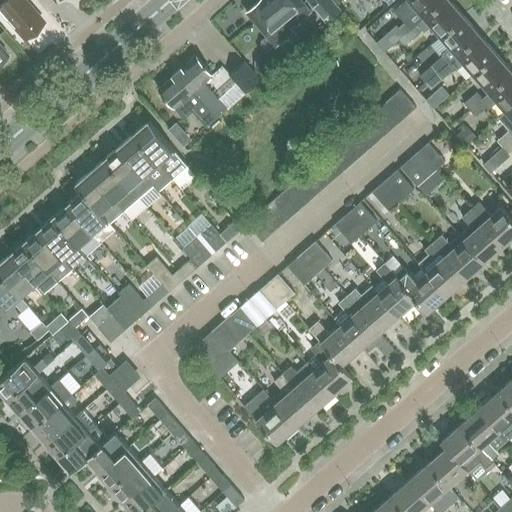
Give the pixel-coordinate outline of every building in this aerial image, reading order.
[(0,0),(0,11),(23,38),(43,21),(24,0),(0,0)] [(302,0),(261,0),(247,12),(267,37),(275,46),(294,31),(290,27),(311,10),(302,0)] [(338,11),(329,0),(304,0),(324,24),(338,11)] [(403,35),(442,0),(408,0),(416,8),(403,19),(405,22),(387,37),(393,44),(403,35)] [(440,36),(463,16),(448,0),(442,0),(403,35),(408,42),(421,31),(423,32),(431,26),(440,36)] [(436,73),(480,35),(463,16),(440,36),(449,46),(443,52),(445,53),(430,66),(435,73),(436,73)] [(473,74),(496,54),(480,35),(436,73),(441,80),(456,67),(457,68),(464,63),(473,74)] [(490,92),(511,72),(496,54),(473,74),(490,92)] [(182,66),(177,71),(219,120),(230,111),(205,82),(213,75),(197,56),(183,67),(182,66)] [(267,58),(254,59),(255,73),(268,72),(267,58)] [(228,74),(244,93),(259,79),(243,61),(228,74)] [(184,117),(192,111),(208,130),(219,120),(177,71),(172,75),(172,76),(159,89),(184,117)] [(506,111),(511,105),(511,72),(490,92),(482,100),(469,111),(474,117),(486,106),(489,109),(498,101),(506,111)] [(432,87),(441,80),(436,73),(435,73),(426,81),(432,87)] [(399,89),(391,96),(408,115),(416,108),(399,89)] [(463,104),(469,111),(482,100),(476,93),(463,104)] [(391,96),(382,104),(399,122),(408,115),(391,96)] [(382,104),(373,112),(390,130),(399,122),(382,104)] [(511,105),(506,111),(499,117),(510,129),(508,130),(511,134),(511,105)] [(373,112),(364,120),(380,138),(390,130),(373,112)] [(173,177),(188,164),(178,152),(177,151),(168,141),(150,119),(134,132),(173,177)] [(364,120),(355,128),(371,146),(380,138),(364,120)] [(181,133),(174,124),(168,129),(176,137),(181,133)] [(468,126),(458,135),(467,145),(477,136),(468,126)] [(355,128),(346,136),(362,154),(371,146),(355,128)] [(496,141),(502,148),(511,138),(511,134),(508,130),(496,141)] [(120,145),(154,185),(159,190),(173,177),(134,132),(120,145)] [(346,136),(337,143),(353,162),(362,154),(346,136)] [(508,155),(511,151),(511,138),(502,148),(508,155)] [(427,142),(418,150),(435,169),(444,161),(427,142)] [(337,143),(328,151),(344,170),(353,162),(337,143)] [(120,145),(105,158),(139,197),(154,185),(120,145)] [(410,158),(400,166),(416,185),(435,169),(418,150),(409,158),(410,158)] [(328,151),(319,159),(335,178),(344,170),(328,151)] [(105,158),(91,170),(125,209),(139,197),(105,158)] [(319,159),(310,167),(326,186),(335,178),(319,159)] [(496,165),(489,171),(499,183),(507,176),(496,165)] [(310,167),(301,175),(317,193),(326,186),(310,167)] [(390,175),(381,183),(397,202),(406,194),(414,187),(397,169),(390,175)] [(76,182),(83,190),(84,189),(111,221),(125,209),(91,170),(76,182)] [(301,175),(292,183),(308,201),(317,193),(301,175)] [(292,183),(283,191),(299,209),(308,201),(292,183)] [(372,191),(368,194),(384,213),(388,209),(397,202),(381,183),(372,191)] [(83,190),(68,202),(102,242),(117,229),(111,221),(84,189),(83,190)] [(283,191),(274,199),(290,217),(299,209),(283,191)] [(274,199),(265,206),(281,225),(290,217),(274,199)] [(353,207),(344,215),(360,234),(369,226),(377,220),(360,201),(353,207)] [(68,202),(54,215),(89,254),(102,242),(68,202)] [(478,202),(470,209),(503,247),(511,238),(511,218),(510,216),(507,213),(501,206),(490,215),(478,202)] [(265,206),(256,214),(272,233),(281,225),(265,206)] [(470,225),(459,235),(484,263),(503,247),(470,209),(469,210),(462,216),(470,225)] [(177,210),(172,214),(177,220),(182,216),(177,210)] [(272,233),(256,214),(246,223),(263,241),(272,233)] [(54,215),(39,228),(73,268),(81,261),(89,254),(54,215)] [(360,234),(344,215),(335,223),(351,242),(360,234)] [(234,221),(221,232),(228,240),(241,229),(234,221)] [(211,222),(200,232),(209,243),(216,251),(228,240),(221,232),(220,233),(211,222)] [(39,228),(26,239),(60,279),(73,268),(39,228)] [(197,235),(182,248),(191,258),(192,257),(199,265),(208,258),(213,253),(197,235)] [(441,235),(432,242),(465,280),(484,263),(459,235),(449,244),(441,235)] [(26,239),(10,253),(37,284),(45,292),(60,279),(26,239)] [(315,241),(306,248),(322,267),(331,259),(315,241)] [(436,263),(425,273),(446,296),(465,280),(432,242),(424,249),(436,263)] [(322,267),(306,248),(297,256),(313,275),(322,267)] [(10,253),(0,261),(0,270),(23,296),(37,284),(10,253)] [(149,263),(147,265),(162,283),(169,291),(179,282),(156,257),(149,263)] [(199,265),(192,257),(180,267),(187,276),(199,265)] [(384,279),(374,287),(378,292),(399,315),(416,300),(417,299),(396,274),(385,261),(375,270),(384,279)] [(403,267),(396,274),(417,299),(416,300),(427,313),(441,301),(446,296),(425,273),(426,271),(422,266),(411,276),(403,267)] [(0,270),(0,316),(8,309),(15,303),(22,311),(30,305),(23,296),(0,270)] [(277,273),(268,281),(285,300),(294,292),(277,273)] [(285,300),(268,281),(259,289),(276,307),(285,300)] [(129,283),(118,292),(121,295),(139,317),(150,308),(143,300),(129,283)] [(162,283),(150,293),(157,301),(169,291),(162,283)] [(355,287),(346,295),(379,333),(382,330),(399,315),(378,292),(374,287),(372,285),(361,294),(355,287)] [(276,307),(259,289),(249,298),(265,317),(276,307)] [(121,295),(106,308),(111,314),(125,330),(129,326),(139,317),(121,295)] [(343,309),(334,317),(340,324),(339,325),(360,349),(379,333),(346,295),(338,302),(343,309)] [(285,300),(276,307),(286,318),(295,311),(285,300)] [(239,307),(230,314),(247,333),(256,325),(240,306),(239,307)] [(75,327),(77,326),(90,315),(83,307),(69,319),(68,320),(75,327)] [(54,332),(60,327),(68,320),(69,319),(62,311),(47,324),(48,325),(51,328),(50,328),(54,332)] [(111,314),(97,327),(103,334),(110,342),(111,341),(121,333),(125,330),(111,314)] [(247,333),(230,314),(222,322),(238,341),(247,333)] [(60,327),(73,342),(82,335),(68,320),(60,327)] [(308,328),(319,341),(341,366),(342,365),(360,349),(339,325),(329,334),(317,320),(308,328)] [(42,321),(31,331),(38,339),(49,329),(52,334),(54,332),(50,328),(51,328),(48,325),(47,324),(46,325),(42,321)] [(82,335),(73,342),(82,352),(91,345),(82,335)] [(202,339),(193,348),(192,348),(209,367),(218,358),(202,339)] [(316,354),(306,363),(313,370),(334,394),(338,391),(353,378),(342,365),(341,366),(319,341),(311,348),(316,354)] [(49,352),(42,358),(48,364),(54,358),(49,352)] [(89,360),(98,370),(102,367),(107,363),(98,353),(89,360)] [(24,359),(0,379),(0,392),(7,400),(37,373),(47,365),(43,360),(42,360),(33,368),(27,362),(24,359)] [(291,365),(282,373),(315,411),(334,394),(313,370),(306,363),(296,371),(291,365)] [(102,367),(98,370),(94,374),(103,385),(112,377),(102,367)] [(37,373),(7,400),(12,406),(19,415),(50,388),(43,381),(37,373)] [(281,390),(272,398),(273,399),(272,400),(275,403),(297,427),(315,411),(282,373),(273,381),(281,390)] [(511,379),(499,392),(511,406),(511,379)] [(19,415),(32,429),(71,394),(59,380),(50,388),(19,415)] [(110,392),(120,403),(128,396),(118,385),(110,392)] [(253,399),(244,407),(277,444),(297,427),(275,403),(272,400),(263,390),(253,399)] [(511,406),(499,392),(480,408),(499,431),(507,440),(511,436),(511,406)] [(32,429),(44,444),(75,417),(69,409),(78,402),(71,394),(32,429)] [(128,396),(120,403),(132,418),(140,411),(128,396)] [(155,398),(147,405),(156,415),(164,408),(155,398)] [(471,416),(461,425),(480,448),(487,455),(495,448),(488,440),(499,431),(480,408),(471,416)] [(44,444),(57,458),(95,425),(83,411),(75,417),(44,444)] [(164,424),(172,434),(180,427),(171,417),(164,424)] [(88,432),(57,458),(70,473),(85,461),(101,446),(109,439),(108,438),(104,433),(96,424),(95,425),(88,432)] [(461,425),(441,441),(447,448),(461,464),(462,464),(467,470),(468,471),(479,461),(485,468),(493,461),(487,455),(480,448),(461,425)] [(180,427),(172,434),(181,444),(189,437),(180,427)] [(101,446),(85,461),(97,475),(128,448),(115,432),(108,438),(109,439),(101,446)] [(188,452),(197,463),(205,456),(196,445),(188,452)] [(97,475),(109,489),(141,462),(128,448),(97,475)] [(447,448),(428,464),(448,486),(467,470),(462,464),(461,464),(447,448)] [(205,456),(197,463),(206,473),(214,466),(205,456)] [(109,489),(122,503),(153,476),(141,462),(109,489)] [(428,464),(410,481),(429,503),(439,494),(449,506),(458,498),(448,486),(428,464)] [(213,481),(223,492),(231,485),(221,474),(213,481)] [(122,503),(129,511),(140,511),(166,490),(153,476),(122,503)] [(410,481),(391,497),(404,511),(418,511),(429,503),(410,481)] [(231,485),(223,492),(235,507),(243,500),(231,485)] [(501,489),(492,497),(501,507),(510,499),(501,489)] [(140,511),(169,511),(178,505),(166,490),(140,511)] [(178,505),(169,511),(198,511),(201,510),(188,496),(178,505)] [(404,511),(391,497),(373,511),(404,511)] [(501,507),(500,508),(503,511),(508,511),(510,511),(511,508),(511,497),(510,499),(501,507)]
